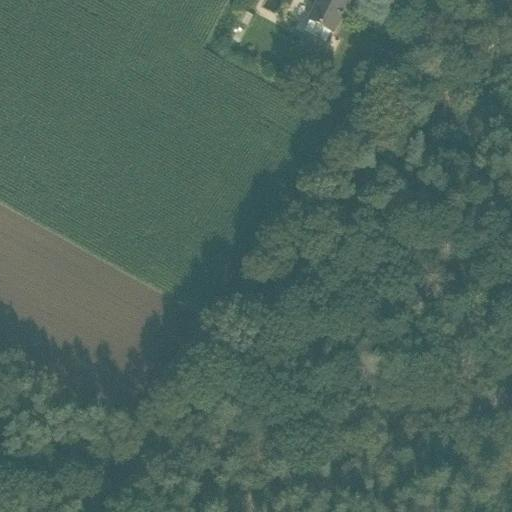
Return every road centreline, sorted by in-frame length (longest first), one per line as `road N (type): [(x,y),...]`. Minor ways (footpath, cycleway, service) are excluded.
road 1 (track): [(442,0),(151,419)]
road 2 (track): [(131,461),(511,400)]
road 3 (track): [(151,419),(0,348)]
road 4 (track): [(0,480),(131,461)]
